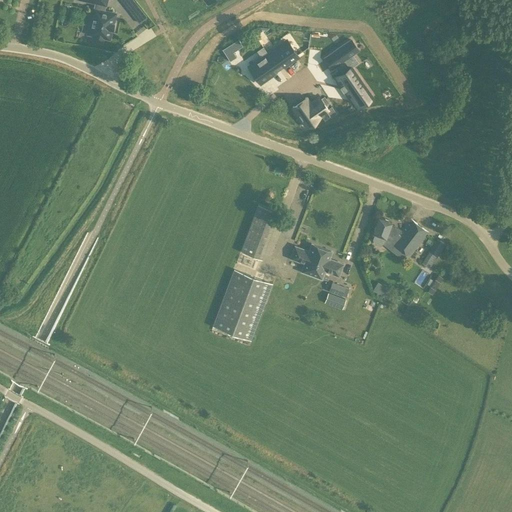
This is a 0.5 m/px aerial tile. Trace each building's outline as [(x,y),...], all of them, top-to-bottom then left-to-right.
[(106,0),(84,0),(96,3),(94,9),(93,8),(87,34),(94,35),(93,40),(102,42),(103,37),(109,39),(111,29),(112,29),(114,23),(113,23),(115,13),(101,10),(102,4),(106,5),(106,0)] [(133,0),(120,0),(139,22),(146,15),(133,0)] [(350,39),(325,57),(332,67),(338,63),(343,71),(335,76),(356,106),(368,97),(361,88),(365,86),(351,67),(345,58),(352,53),(357,49),(350,39)] [(280,44),(267,53),(276,65),(280,62),(283,65),(297,55),(288,42),(282,46),(280,44)] [(226,56),(230,61),(236,57),(233,51),(229,45),(222,49),(226,56)] [(256,64),(250,68),(259,81),(273,71),(271,68),(276,65),(267,53),(262,46),(256,50),(261,57),(254,61),(256,64)] [(305,97),(292,107),(296,113),(294,114),(299,121),(301,119),(305,126),(319,117),(318,115),(327,109),(319,96),(310,103),(305,97)] [(258,204),(240,251),(259,258),(276,211),(258,204)] [(378,217),(372,232),(375,233),(373,239),(374,243),(380,246),(384,243),(386,237),(398,242),(395,249),(405,252),(413,230),(404,226),(402,230),(389,225),(391,222),(378,217)] [(420,250),(442,258),(447,243),(426,235),(424,241),(417,238),(411,253),(418,256),(420,250)] [(311,274),(321,247),(311,244),(309,251),(295,246),(291,258),(304,263),(301,271),(311,274)] [(321,247),(311,274),(321,278),(324,270),(338,275),(342,264),(328,259),(331,251),(321,247)] [(250,339),(271,283),(233,269),(212,325),(250,339)] [(373,290),(383,295),(387,286),(377,281),(373,290)] [(346,297),(349,288),(332,282),(328,291),(346,297)] [(325,302),(341,308),(344,300),(328,294),(325,302)]
